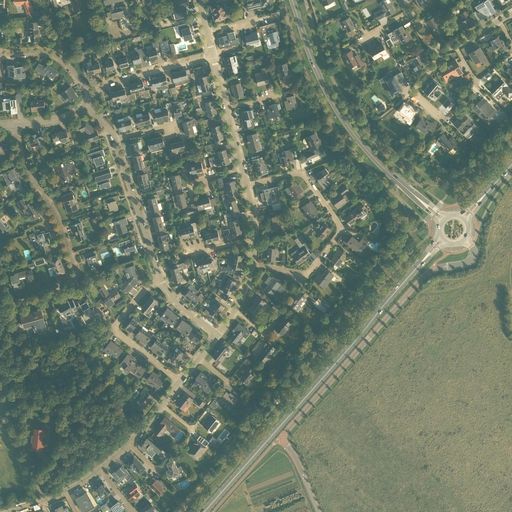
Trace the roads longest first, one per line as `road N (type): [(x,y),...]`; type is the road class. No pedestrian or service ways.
road 1 (residential): [(318,511),(284,433),(423,276),(471,260),(464,240)]
road 2 (secondary): [(204,511),(420,263)]
road 3 (residential): [(0,275),(11,305),(77,279),(62,230),(24,165),(16,124)]
road 4 (residential): [(253,266),(309,273),(339,233),(299,173),(247,187)]
road 5 (secondary): [(410,192),(332,103),(291,0)]
road 6 (residential): [(179,382),(115,327),(159,277)]
road 7 (residential): [(159,277),(112,137)]
road 8 (residential): [(213,55),(111,82),(92,97)]
